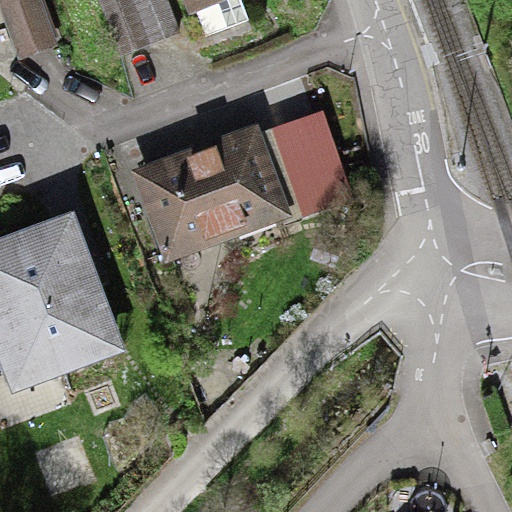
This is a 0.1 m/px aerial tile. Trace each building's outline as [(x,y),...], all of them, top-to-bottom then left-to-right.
[(51,40),(37,0),(11,0),(28,48),(51,40)] [(165,0),(99,0),(98,1),(119,55),(178,32),(165,0)] [(191,0),(206,37),(248,20),(239,0),(191,0)] [(252,137),(142,179),(172,257),(282,216),(252,137)] [(65,228),(0,250),(0,320),(20,377),(106,347),(65,228)]
